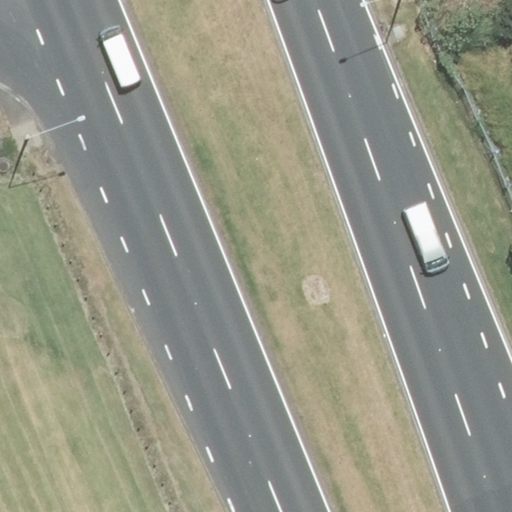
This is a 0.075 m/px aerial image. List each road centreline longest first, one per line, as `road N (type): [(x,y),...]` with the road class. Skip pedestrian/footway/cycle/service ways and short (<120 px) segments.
road 1 (primary): [(290,511),(75,0)]
road 2 (primary): [(307,0),(498,511)]
